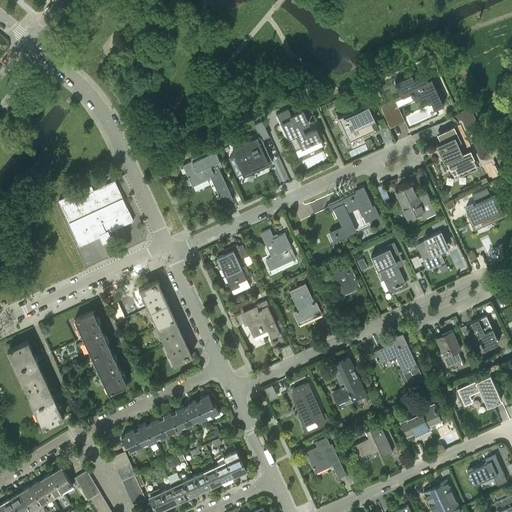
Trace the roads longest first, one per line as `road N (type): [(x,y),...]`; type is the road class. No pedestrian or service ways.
road 1 (residential): [(168,247),(94,98),(27,39)]
road 2 (residential): [(0,479),(223,368)]
road 3 (residential): [(168,247),(366,162)]
road 4 (residential): [(323,511),(505,429)]
road 5 (residential): [(233,388),(410,307)]
road 6 (residential): [(0,321),(168,247)]
road 7 (residential): [(223,368),(168,247)]
